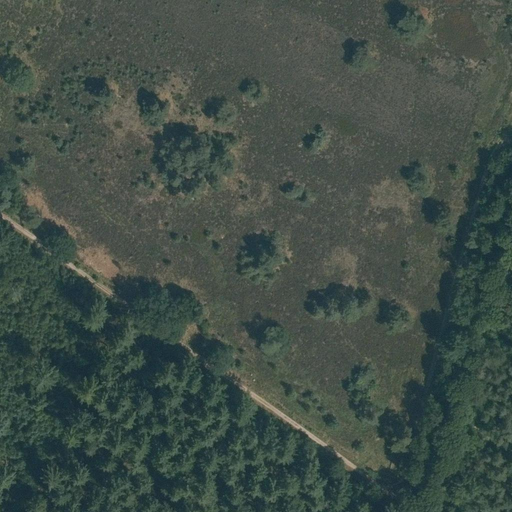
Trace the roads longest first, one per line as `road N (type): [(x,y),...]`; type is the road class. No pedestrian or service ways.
road 1 (track): [(0,214),(356,468)]
road 2 (track): [(356,468),(383,489),(403,471),(493,148),(511,136)]
